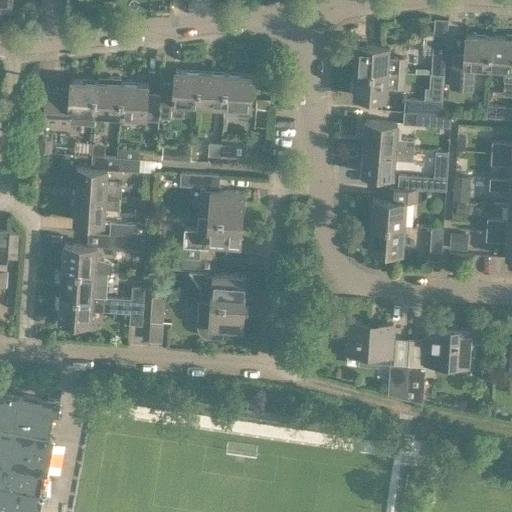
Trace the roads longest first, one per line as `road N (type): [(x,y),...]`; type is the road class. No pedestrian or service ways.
road 1 (residential): [(26,348),(36,219),(3,199),(15,42)]
road 2 (residential): [(511,290),(337,279),(317,174)]
road 3 (residential): [(303,380),(259,366),(26,348)]
road 4 (residential): [(52,37),(296,12)]
road 5 (residential): [(317,174),(296,12)]
road 6 (residential): [(268,283),(273,178),(317,174)]
